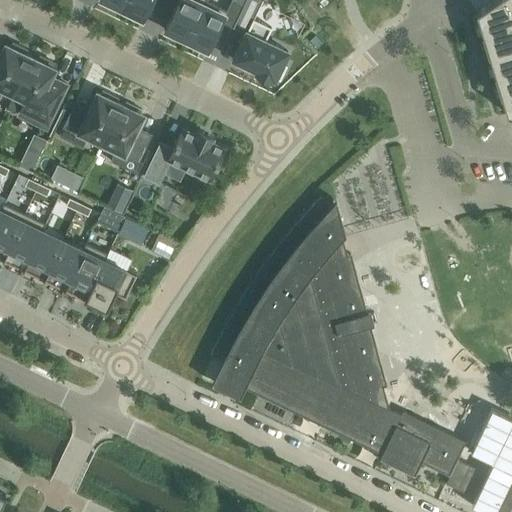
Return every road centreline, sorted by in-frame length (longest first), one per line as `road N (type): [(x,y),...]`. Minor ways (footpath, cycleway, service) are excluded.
road 1 (residential): [(120,371),(405,511)]
road 2 (residential): [(0,3),(280,143)]
road 3 (residential): [(120,371),(195,253),(280,143)]
road 4 (residential): [(96,419),(287,511)]
road 5 (residential): [(280,143),(423,21)]
road 6 (residential): [(423,21),(464,144),(511,149)]
road 7 (residential): [(120,371),(0,312)]
